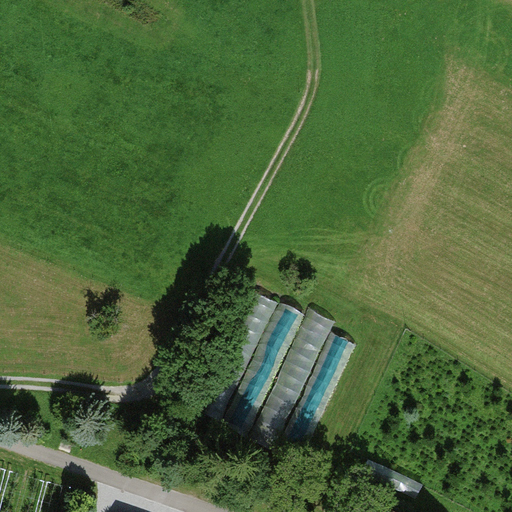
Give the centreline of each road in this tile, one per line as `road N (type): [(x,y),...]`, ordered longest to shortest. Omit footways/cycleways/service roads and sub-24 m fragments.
road 1 (track): [(311,0),(316,79),(291,141),(159,384),(126,395),(0,380)]
road 2 (unclassified): [(204,511),(0,443)]
